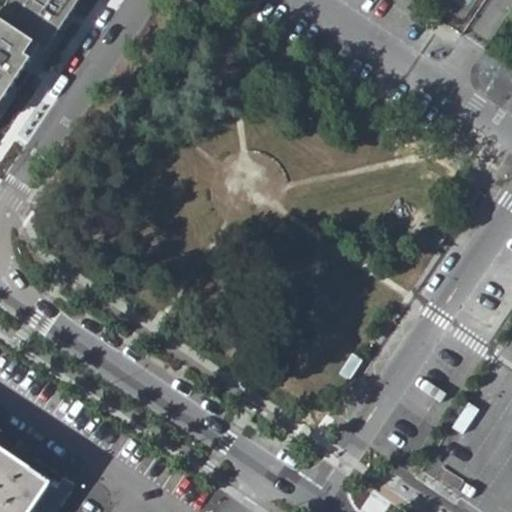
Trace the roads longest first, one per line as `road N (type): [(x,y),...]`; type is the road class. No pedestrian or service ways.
road 1 (residential): [(0,274),(37,312),(325,511)]
road 2 (residential): [(0,212),(145,0)]
road 3 (residential): [(311,0),(511,134)]
